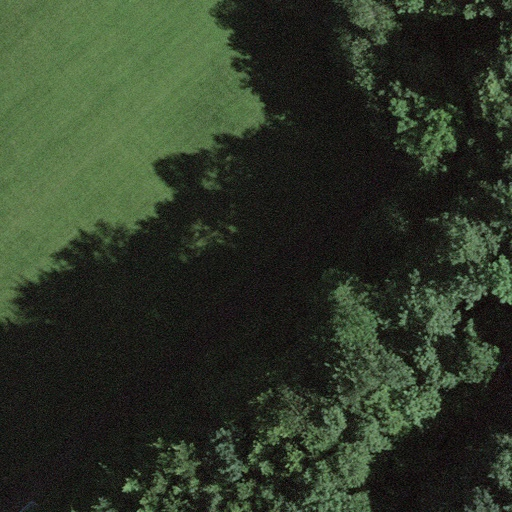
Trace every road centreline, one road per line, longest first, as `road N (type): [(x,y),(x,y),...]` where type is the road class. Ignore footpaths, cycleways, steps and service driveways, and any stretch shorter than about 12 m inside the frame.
road 1 (track): [(2,511),(424,131),(310,0)]
road 2 (residential): [(428,511),(511,401)]
